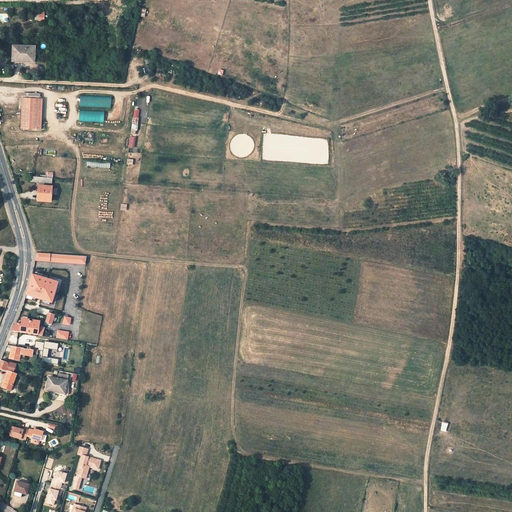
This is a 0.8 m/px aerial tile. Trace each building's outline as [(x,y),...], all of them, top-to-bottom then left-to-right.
[(45,15),(45,12),(39,12),(39,13),(39,15),(38,15),(36,15),(36,20),(44,21),(45,15)] [(35,47),(13,46),(13,51),(14,51),(14,59),(27,59),(27,62),(34,62),(35,47)] [(12,61),(27,62),(27,59),(14,59),(14,51),(13,51),(12,61)] [(80,96),(80,106),(111,107),(111,96),(80,96)] [(38,130),(39,100),(23,99),(22,99),(22,129),(38,130)] [(137,131),(140,110),(134,109),(131,130),(137,131)] [(104,110),(79,110),(79,121),(104,122),(104,110)] [(51,187),(39,186),(38,200),(51,201),(51,187)] [(51,254),(38,252),(36,260),(51,261),(51,254)] [(87,256),(55,254),(55,261),(86,264),(87,256)] [(51,302),(52,302),(53,299),(57,285),(58,282),(33,274),(26,294),(27,295),(36,297),(42,299),(51,302)] [(55,315),(49,313),(46,322),(52,323),(55,315)] [(39,327),(39,323),(22,320),(21,324),(20,332),(38,335),(39,327)] [(21,324),(16,323),(12,331),(20,332),(21,324)] [(68,332),(57,330),(56,338),(67,339),(68,332)] [(36,341),(35,348),(38,348),(38,350),(43,351),(41,362),(58,365),(59,359),(48,357),(49,349),(58,350),(59,343),(45,341),(44,342),(36,341)] [(4,352),(11,353),(9,359),(17,360),(18,357),(19,353),(25,354),(32,355),(33,352),(33,350),(30,349),(27,349),(7,345),(4,352)] [(1,360),(0,361),(0,367),(8,371),(13,373),(17,364),(9,362),(8,363),(1,360)] [(2,387),(11,390),(17,374),(13,373),(8,371),(2,387)] [(58,379),(49,377),(46,390),(54,391),(54,390),(65,392),(67,380),(58,379)] [(20,428),(14,427),(12,436),(26,440),(27,436),(29,430),(24,428),(23,429),(20,428)] [(41,440),(43,431),(34,429),(34,430),(29,429),(29,430),(27,436),(32,437),(32,438),(33,438),(32,441),(33,442),(37,443),(39,443),(40,440),(41,440)] [(98,468),(100,460),(86,456),(88,449),(80,447),(78,453),(83,455),(77,475),(82,476),(86,477),(89,466),(98,468)] [(52,484),(61,486),(62,484),(62,482),(64,482),(67,473),(58,470),(56,475),(55,479),(54,479),(53,479),(52,484)] [(78,489),(82,476),(77,475),(77,476),(76,479),(74,487),(78,489)] [(17,480),(14,490),(16,491),(15,494),(21,496),(22,493),(27,494),(30,484),(17,480)] [(60,491),(61,486),(52,484),(51,488),(50,488),(47,497),(49,497),(47,502),(54,504),(56,499),(59,491),(60,491)]
